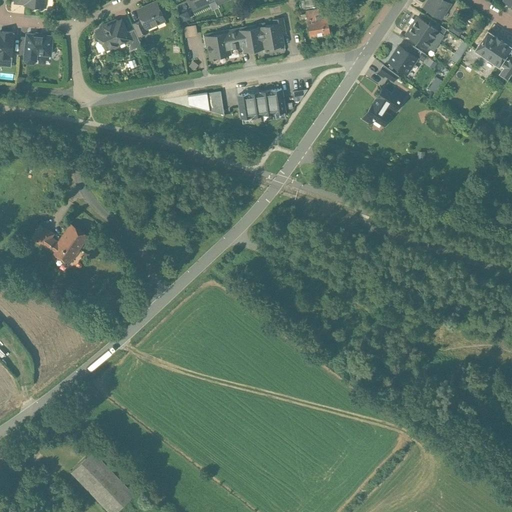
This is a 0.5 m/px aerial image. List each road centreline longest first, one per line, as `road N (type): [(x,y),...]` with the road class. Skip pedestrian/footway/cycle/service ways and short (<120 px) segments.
road 1 (residential): [(361,61),(110,100),(80,95)]
road 2 (unclassified): [(136,333),(224,248),(299,155)]
road 3 (residential): [(511,224),(299,155)]
road 4 (residential): [(76,159),(83,187),(141,252),(148,303),(136,333)]
road 5 (unclassified): [(0,434),(37,414),(136,333)]
